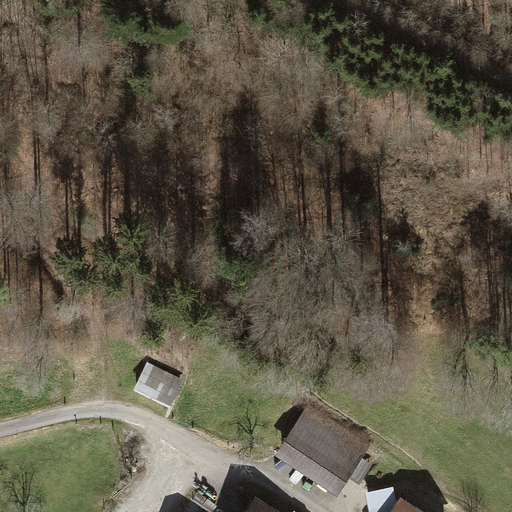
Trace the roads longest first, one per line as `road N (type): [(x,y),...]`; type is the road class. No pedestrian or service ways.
road 1 (unclassified): [(308,511),(144,420),(98,410),(0,430)]
road 2 (track): [(0,215),(89,300),(105,377),(98,410)]
road 3 (track): [(336,0),(511,85)]
